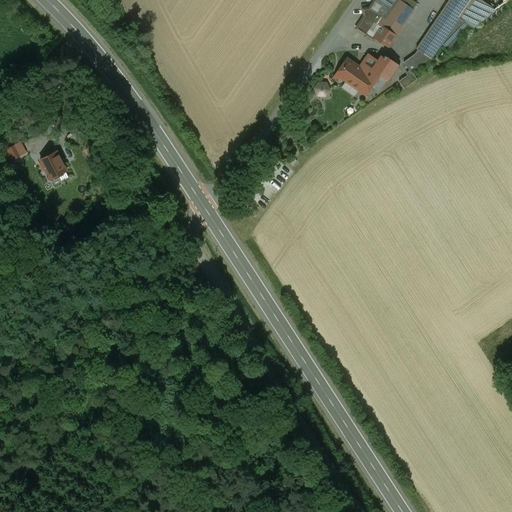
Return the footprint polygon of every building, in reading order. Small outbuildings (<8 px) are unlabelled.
[(387,19),(370,8),(363,9),(364,16),(356,29),(373,40),(375,38),(388,47),(413,9),(400,0),(391,13),(387,19)] [(375,0),(374,2),(391,13),(400,0),(413,9),(417,3),(412,0),(375,0)] [(449,0),(416,49),(418,50),(430,58),(431,59),(441,44),(449,50),(466,24),(459,19),(471,0),(449,0)] [(471,0),(459,19),(466,24),(467,24),(473,29),(496,10),(481,0),(471,0)] [(391,13),(374,2),(370,8),(387,19),(391,13)] [(415,54),(404,62),(411,72),(430,58),(418,50),(415,54)] [(378,61),(370,55),(363,64),(365,66),(361,71),(356,67),(356,65),(348,60),(343,62),(343,67),(338,75),(336,73),(335,74),(366,95),(366,94),(370,96),(374,90),(371,87),(374,83),(379,87),(380,85),(383,87),(387,81),(388,82),(399,66),(386,57),(385,56),(383,58),(381,57),(378,61)] [(408,75),(399,81),(404,89),(417,80),(411,72),(404,62),(403,63),(412,74),(409,76),(408,75)] [(318,86),(323,95),(330,91),(325,81),(318,86)] [(15,145),(8,149),(13,160),(20,156),(15,145)] [(57,151),(40,160),(45,169),(50,180),(67,171),(57,151)]
